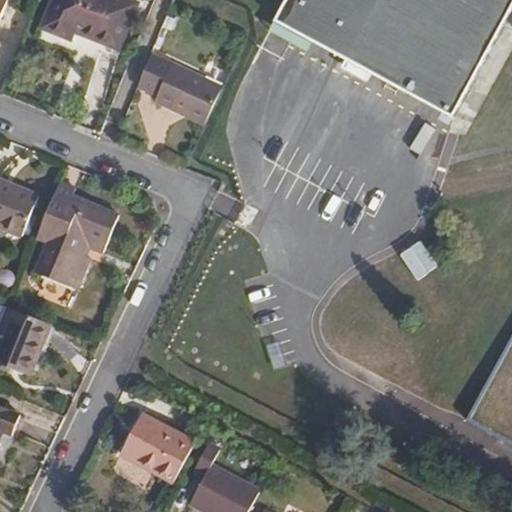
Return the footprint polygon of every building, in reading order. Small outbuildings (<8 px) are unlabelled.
[(0,0),(0,21),(8,0),(0,0)] [(135,0),(54,0),(43,29),(74,40),(78,32),(122,49),(142,2),(135,0)] [(286,0),(274,22),(448,114),(510,0),(286,0)] [(158,102),(206,123),(224,86),(174,64),(173,66),(151,55),(138,87),(160,97),(158,102)] [(403,126),(414,101),(368,81),(357,106),(403,126)] [(0,179),(0,225),(25,235),(41,196),(0,179)] [(62,182),(39,238),(52,244),(39,275),(78,292),(91,260),(81,256),(85,245),(96,249),(107,254),(123,218),(76,198),(79,190),(62,182)] [(421,241),(400,255),(417,280),(438,266),(421,241)] [(81,256),(91,260),(96,249),(85,245),(81,256)] [(10,309),(0,332),(0,365),(29,377),(50,325),(10,309)] [(511,333),(467,416),(511,440),(511,333)] [(0,403),(0,433),(1,432),(12,436),(20,415),(10,411),(11,407),(0,403)] [(172,485),(193,446),(140,418),(120,457),(172,485)] [(189,505),(201,511),(248,511),(258,495),(210,469),(218,453),(207,446),(192,473),(203,479),(189,505)]
